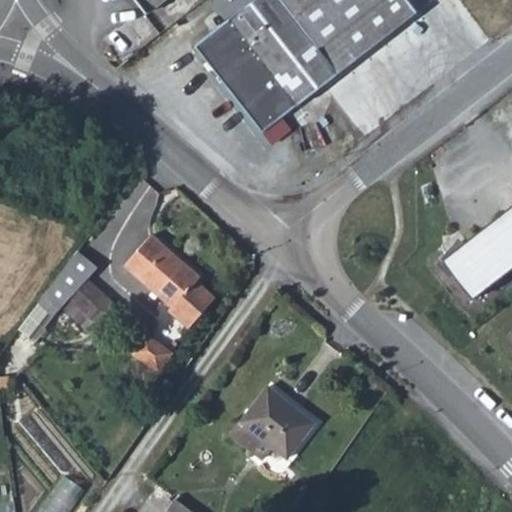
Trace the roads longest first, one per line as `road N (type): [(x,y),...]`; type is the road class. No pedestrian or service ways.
road 1 (tertiary): [(0,15),(64,57),(282,239)]
road 2 (tertiary): [(282,239),(511,457)]
road 3 (unclassified): [(282,239),(511,58)]
